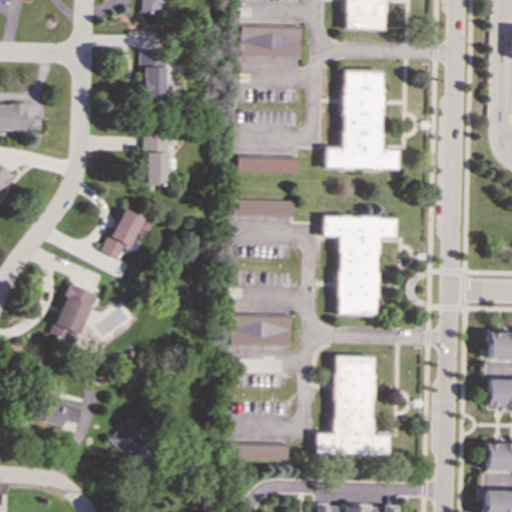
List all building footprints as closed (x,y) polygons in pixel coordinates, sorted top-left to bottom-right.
[(136,0),(135,11),(158,14),(159,0),(136,0)] [(342,0),(342,28),(382,29),(382,0),(342,0)] [(297,28),(237,27),(236,56),(296,57),(297,28)] [(134,69),(139,70),(138,102),(160,102),(162,52),(135,51),(134,69)] [(321,168),(394,169),(395,148),(378,148),(380,70),(340,69),(338,147),(321,146),(321,168)] [(23,104),(0,103),(0,129),(22,130),(23,104)] [(140,133),(138,185),(162,185),(164,134),(140,133)] [(294,173),(294,159),(234,157),(233,172),(294,173)] [(0,189),(10,175),(0,167),(0,189)] [(290,214),(290,200),(230,198),(230,213),(290,214)] [(97,251),(113,259),(119,245),(124,247),(132,232),(141,237),(148,222),(118,208),(97,251)] [(392,216),(319,215),(319,235),(334,236),(333,314),(373,314),(374,237),(392,237),(392,216)] [(91,293),(66,283),(44,337),(69,348),(91,293)] [(287,317),(227,315),(226,343),(286,345),(287,317)] [(511,329),(483,329),(483,359),(511,359),(511,329)] [(329,433),(312,432),(312,454),(384,455),(385,434),(368,434),(370,356),(331,355),(329,433)] [(511,378),(482,378),(481,410),(511,410),(511,378)] [(74,428),(76,403),(36,399),(34,424),(74,428)] [(104,440),(133,469),(151,450),(122,421),(104,440)] [(479,470),(511,470),(511,439),(480,439),(479,470)] [(283,460),(284,445),(227,444),(227,459),(283,460)] [(511,511),(511,489),(478,489),(478,511),(511,511)]
